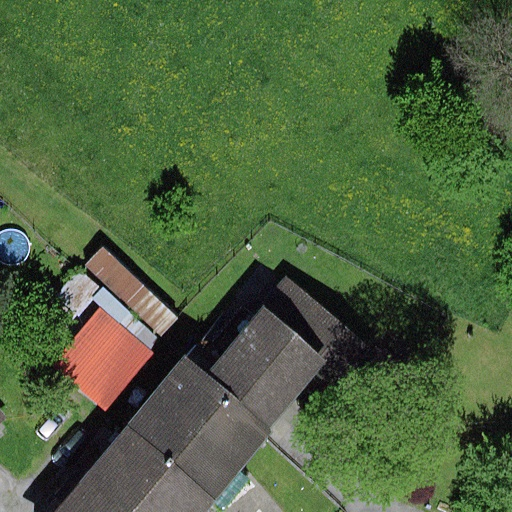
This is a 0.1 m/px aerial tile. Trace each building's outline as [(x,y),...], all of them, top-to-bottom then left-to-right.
[(102,246),(85,264),(159,334),(177,316),(102,246)] [(376,352),(284,276),(239,329),(221,314),(183,359),(267,429),(316,369),(343,391),(376,352)] [(149,349),(99,307),(50,365),(99,407),(149,349)] [(183,359),(125,429),(213,502),(272,433),(267,429),(183,359)] [(0,399),(0,424),(12,414),(0,399)] [(125,429),(80,481),(116,511),(205,511),(213,502),(125,429)] [(116,511),(80,481),(54,511),(116,511)]
